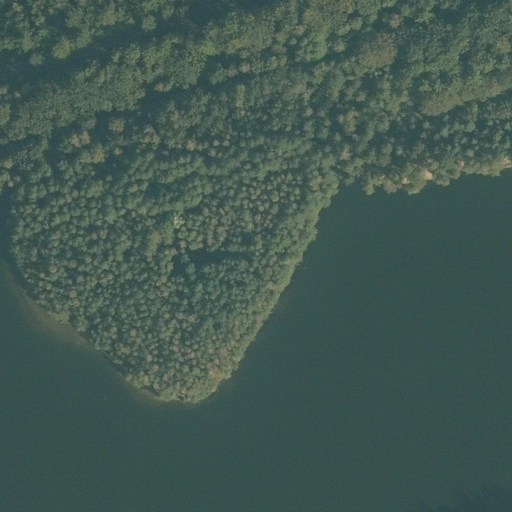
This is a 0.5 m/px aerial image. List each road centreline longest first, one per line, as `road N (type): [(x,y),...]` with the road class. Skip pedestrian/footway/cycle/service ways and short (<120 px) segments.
road 1 (track): [(0,148),(488,0)]
road 2 (secondary): [(0,77),(250,0)]
